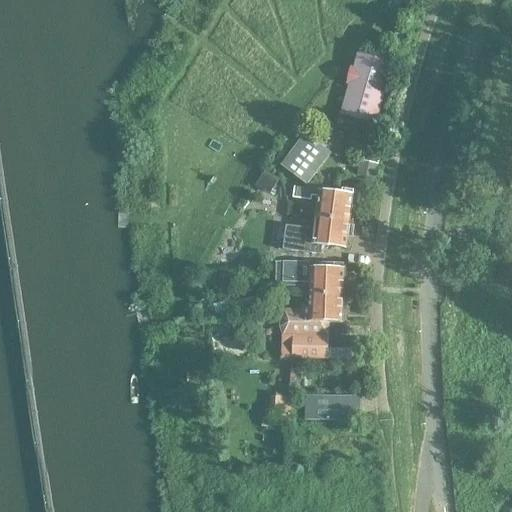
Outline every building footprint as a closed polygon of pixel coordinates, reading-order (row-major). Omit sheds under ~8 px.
[(372,110),(382,70),(366,66),(364,74),(352,71),(349,83),(361,86),(356,105),(372,110)] [(307,185),(330,154),(305,136),(282,167),(307,185)] [(375,185),(378,166),(365,164),(362,182),(375,185)] [(350,222),(353,195),(295,188),(294,198),(311,200),(312,196),(319,197),(317,218),(350,222)] [(346,250),(350,222),(317,218),(314,239),(307,238),(307,234),(289,232),(288,242),(346,250)] [(313,262),(314,250),(276,244),(274,259),(293,262),(293,260),(313,262)] [(343,297),(344,269),(286,268),(286,278),(304,278),(304,274),(311,274),(310,296),(343,297)] [(328,350),(328,323),(342,324),(343,297),(310,296),(310,317),(301,316),(302,312),(285,312),(285,316),(282,319),(281,328),(284,331),(284,335),(294,335),(293,359),(351,360),(352,350),(328,350)] [(340,388),(340,371),(319,370),(318,387),(340,388)] [(361,420),(361,394),(307,393),(307,419),(361,420)] [(290,427),(291,399),(277,398),(275,426),(290,427)]
